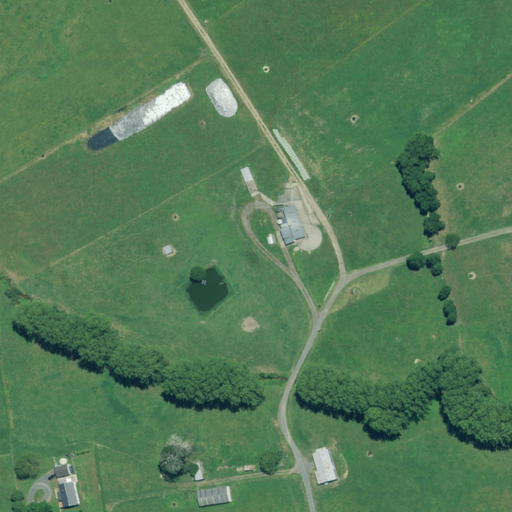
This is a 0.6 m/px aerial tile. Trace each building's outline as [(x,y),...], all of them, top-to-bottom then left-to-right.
[(260,193),(254,178),(247,181),(253,196),(260,193)] [(287,205),(281,207),(277,208),(289,245),(300,241),(299,239),(308,236),(297,205),(288,208),(287,205)] [(175,252),(172,246),(166,249),(169,255),(175,252)] [(339,479),(331,449),(316,453),(321,471),(318,472),(321,484),(339,479)] [(207,479),(204,462),(196,464),(198,481),(207,479)] [(74,474),(73,466),(59,468),(60,477),(74,474)] [(82,504),(77,477),(61,481),(64,491),(60,492),(62,501),(66,500),(67,507),(82,504)] [(233,502),(231,487),(200,491),(202,506),(233,502)]
